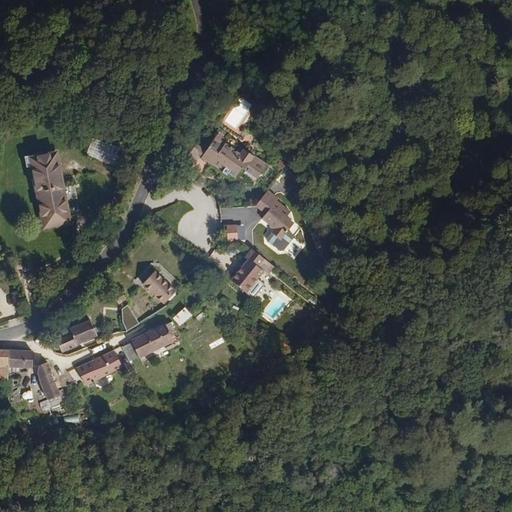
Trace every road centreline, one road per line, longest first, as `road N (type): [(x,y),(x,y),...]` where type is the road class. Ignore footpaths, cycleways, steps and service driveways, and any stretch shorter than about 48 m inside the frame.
road 1 (residential): [(196,0),(203,50),(135,209)]
road 2 (residential): [(15,335),(43,356),(70,363),(129,340),(171,310)]
road 3 (residential): [(135,209),(88,284),(15,335)]
